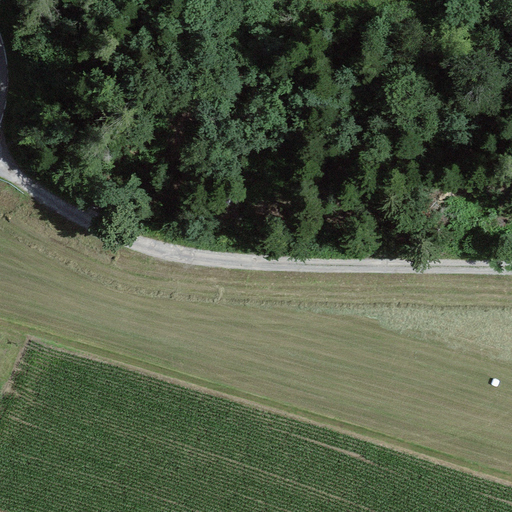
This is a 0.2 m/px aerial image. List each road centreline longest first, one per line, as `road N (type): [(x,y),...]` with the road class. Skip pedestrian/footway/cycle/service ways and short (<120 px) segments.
road 1 (track): [(511,265),(211,259),(157,250),(124,239),(0,162)]
road 2 (track): [(0,324),(511,478)]
